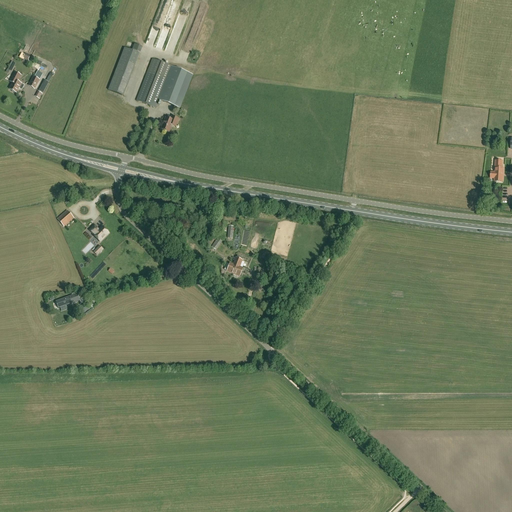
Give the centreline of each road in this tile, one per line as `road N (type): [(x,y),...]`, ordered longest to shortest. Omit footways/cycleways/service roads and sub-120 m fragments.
road 1 (unclassified): [(444,511),(125,214),(121,170)]
road 2 (primary): [(511,233),(121,170)]
road 3 (unclassified): [(511,222),(223,180),(126,157)]
road 4 (unclassified): [(126,157),(64,144),(0,115)]
road 5 (primary): [(121,170),(0,127)]
